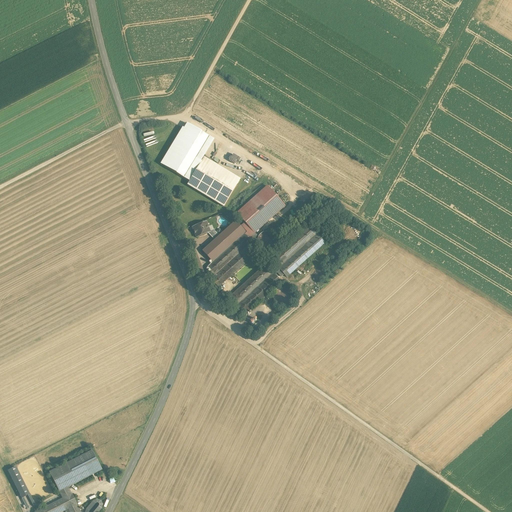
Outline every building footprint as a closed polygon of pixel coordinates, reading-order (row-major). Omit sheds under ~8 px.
[(161,165),(189,182),(201,163),(215,140),(187,124),(184,129),(183,128),(161,165)] [(230,165),(246,172),(250,163),(234,156),(230,165)] [(237,185),(201,163),(189,182),(187,185),(223,207),(237,185)] [(268,187),(237,215),(245,223),(242,226),(248,233),(245,235),(253,244),(255,243),(250,238),(285,206),(268,187)] [(215,241),(203,252),(213,263),(245,234),(246,233),(236,222),(219,237),(215,241)] [(206,223),(201,225),(200,224),(198,225),(198,227),(193,228),(197,238),(202,236),(203,236),(204,236),(205,235),(208,234),(210,233),(210,232),(206,223)] [(311,226),(298,237),(305,245),(307,246),(314,254),(326,243),(311,226)] [(219,237),(214,231),(210,232),(210,233),(208,234),(215,241),(219,237)] [(274,244),(275,241),(274,238),(272,235),(270,233),(266,233),(263,233),(260,235),(259,238),(258,241),(259,245),(260,247),(263,249),(267,250),(270,249),(273,247),(274,244)] [(213,263),(207,268),(209,271),(213,274),(215,277),(250,246),(250,247),(253,244),(245,235),(245,234),(213,263)] [(298,237),(271,261),(277,267),(278,269),(305,245),(298,237)] [(277,267),(272,272),(273,274),(274,275),(275,275),(278,273),(282,278),(284,275),(280,270),(307,246),(305,245),(278,269),(277,267)] [(215,277),(212,281),(219,288),(257,254),(250,247),(250,246),(215,277)] [(307,246),(280,270),(284,275),(287,278),(314,254),(307,246)] [(266,266),(228,299),(236,307),(273,274),(272,272),(266,266)] [(274,275),(240,306),(237,309),(244,317),(282,283),(275,275),(274,275)] [(291,302),(292,298),(291,295),(289,292),(286,290),(283,289),(279,290),(277,292),(275,295),(274,298),(275,302),(277,305),(280,307),(283,307),(287,307),(289,305),(291,302)] [(92,451),(49,473),(59,492),(102,470),(92,451)] [(21,499),(30,494),(16,466),(8,470),(21,499)] [(71,494),(70,491),(61,496),(62,499),(68,509),(69,511),(75,511),(79,510),(77,505),(72,494),(71,494)] [(62,499),(36,511),(62,511),(68,509),(62,499)]
